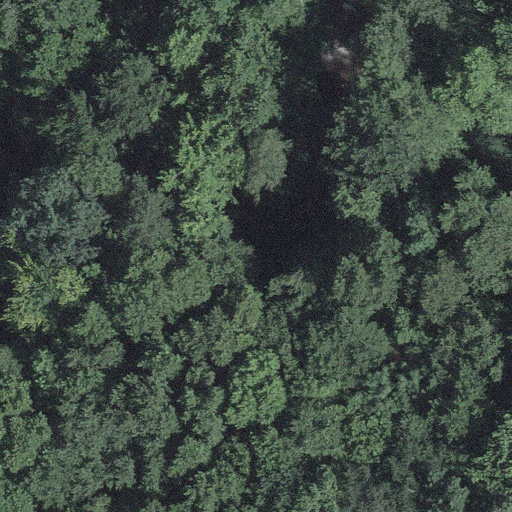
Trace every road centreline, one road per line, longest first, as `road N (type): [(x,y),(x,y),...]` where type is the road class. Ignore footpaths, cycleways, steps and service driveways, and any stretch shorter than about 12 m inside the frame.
road 1 (track): [(315,72),(359,316),(476,511)]
road 2 (track): [(206,0),(315,72)]
